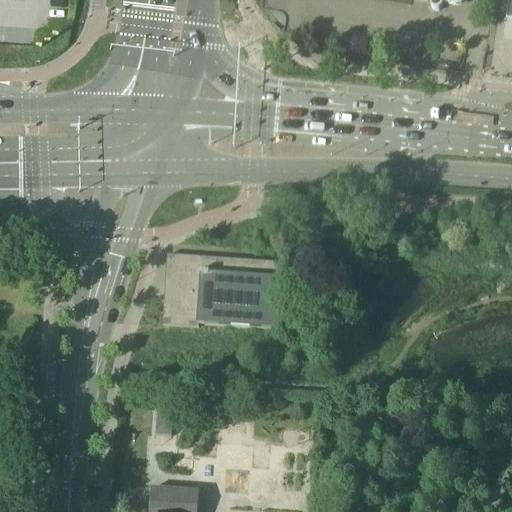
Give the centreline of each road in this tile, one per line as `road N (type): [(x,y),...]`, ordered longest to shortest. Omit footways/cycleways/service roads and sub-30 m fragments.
road 1 (primary): [(155,173),(511,180)]
road 2 (tertiary): [(81,362),(155,173)]
road 3 (primary): [(344,123),(239,81),(217,65),(197,33)]
road 4 (primary): [(344,123),(175,111)]
road 5 (tertiary): [(68,511),(81,362)]
road 6 (tertiary): [(89,231),(81,362)]
